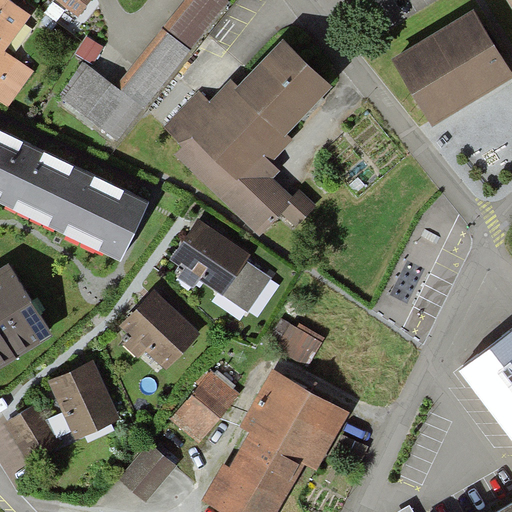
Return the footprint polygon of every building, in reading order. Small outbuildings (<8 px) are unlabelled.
[(0,0),(0,103),(8,108),(35,73),(6,52),(32,19),(6,0),(0,0)] [(55,0),(77,18),(92,0),(55,0)] [(393,67),(434,129),(511,81),(511,76),(474,15),(393,67)] [(293,144),(286,138),(319,104),(332,91),(284,44),(238,91),(230,84),(209,105),(199,95),(169,126),(188,144),(174,158),(260,240),(286,214),(296,224),(312,207),(298,193),(292,200),(271,180),(277,174),(270,167),(293,144)] [(66,102),(114,138),(135,110),(87,74),(66,102)] [(0,131),(0,208),(122,268),(152,206),(0,131)] [(180,268),(175,276),(193,288),(198,282),(247,315),(271,281),(245,263),(250,256),(199,221),(171,262),(180,268)] [(0,356),(51,327),(12,262),(0,268),(0,356)] [(137,355),(145,346),(164,364),(201,328),(155,283),(119,320),(130,331),(122,340),(137,355)] [(313,365),(328,338),(287,315),(272,343),(313,365)] [(511,430),(511,323),(461,363),(511,430)] [(48,376),(75,434),(121,414),(94,355),(48,376)] [(203,495),(233,511),(276,511),(304,462),(316,468),(350,406),(272,363),(240,422),(251,428),(232,462),(224,458),(203,495)] [(212,368),(169,420),(196,442),(240,391),(212,368)] [(6,418),(28,458),(58,442),(36,402),(6,418)] [(120,477),(147,498),(177,462),(151,440),(120,477)] [(511,511),(511,488),(469,511),(440,511),(436,507),(429,511),(511,511)]
